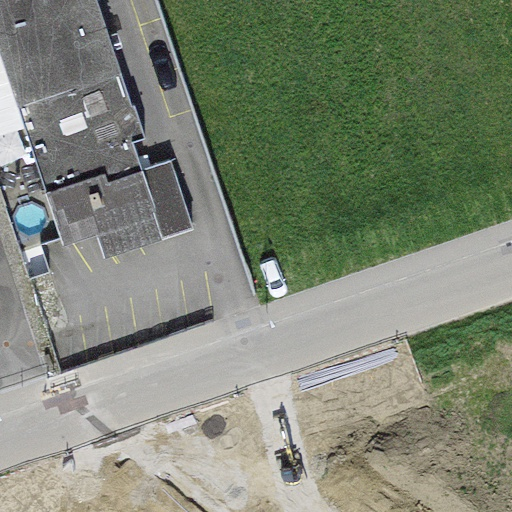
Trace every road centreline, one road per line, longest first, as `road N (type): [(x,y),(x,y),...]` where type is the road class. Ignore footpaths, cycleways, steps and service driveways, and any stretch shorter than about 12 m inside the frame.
road 1 (residential): [(511,271),(140,398)]
road 2 (residential): [(140,398),(263,511)]
road 3 (residential): [(140,398),(0,445)]
